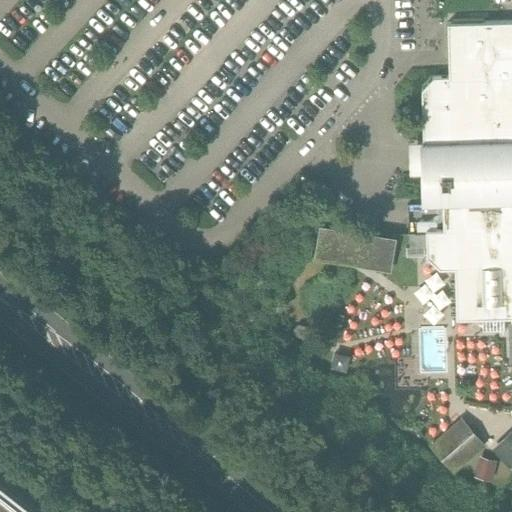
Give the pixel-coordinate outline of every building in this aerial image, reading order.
[(511,22),(447,24),(448,78),(433,78),(421,91),(423,144),(421,145),(423,205),(442,205),(443,232),(425,233),(426,259),(439,271),(454,270),(456,321),(482,320),(482,333),(503,332),(503,320),(511,320),(511,324),(511,323),(511,22)] [(160,169),(175,179),(190,156),(176,146),(160,169)] [(391,242),(322,230),(318,258),(387,269),(391,242)] [(346,373),(350,356),(334,352),(330,368),(346,373)] [(459,424),(433,447),(455,471),(480,449),(459,424)] [(511,436),(496,451),(510,466),(511,463),(511,436)] [(497,460),(475,455),(473,462),(476,462),(473,477),(492,482),(497,460)] [(44,511),(0,477),(0,511),(44,511)]
